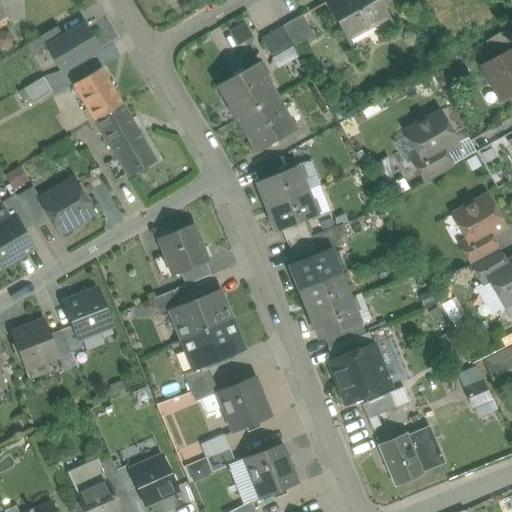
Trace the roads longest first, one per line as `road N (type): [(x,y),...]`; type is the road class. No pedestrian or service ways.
road 1 (residential): [(221,176),(362,511)]
road 2 (residential): [(221,176),(0,308)]
road 3 (residential): [(148,52),(221,176)]
